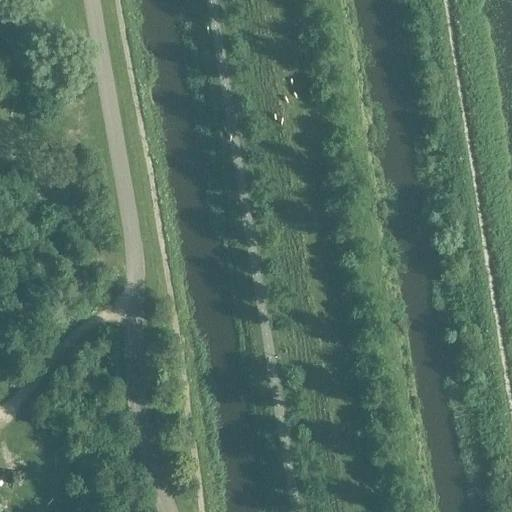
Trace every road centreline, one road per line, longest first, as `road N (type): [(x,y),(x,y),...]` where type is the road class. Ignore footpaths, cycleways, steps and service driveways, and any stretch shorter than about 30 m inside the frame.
road 1 (unknown): [(114,0),(183,373),(196,511)]
road 2 (track): [(445,0),(511,406)]
